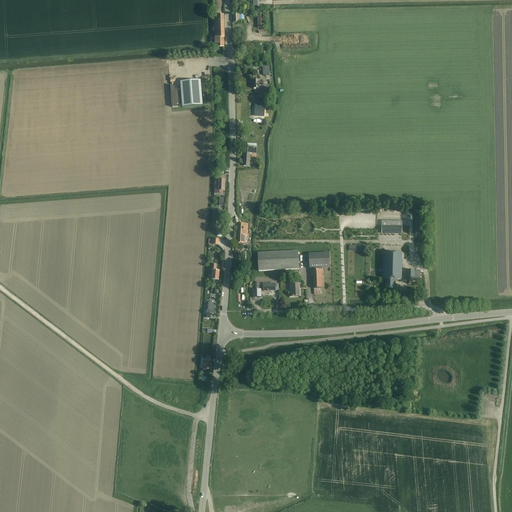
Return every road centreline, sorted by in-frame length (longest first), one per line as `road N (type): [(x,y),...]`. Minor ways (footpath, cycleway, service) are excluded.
road 1 (tertiary): [(221,334),(233,140),(227,0)]
road 2 (tertiary): [(440,319),(221,334)]
road 3 (residential): [(240,311),(429,307),(440,319)]
road 4 (tertiary): [(201,511),(221,334)]
